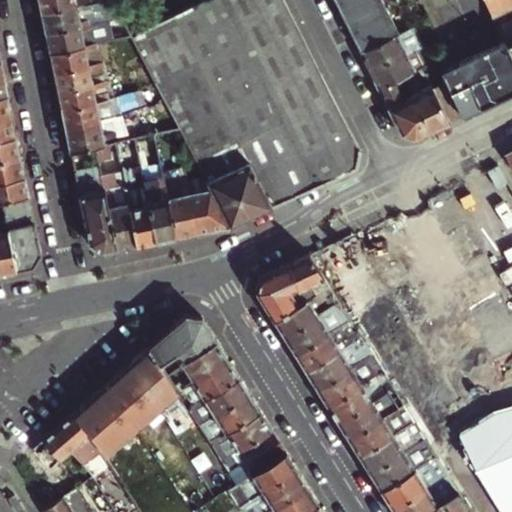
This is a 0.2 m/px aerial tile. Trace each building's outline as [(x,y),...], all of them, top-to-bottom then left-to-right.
[(39,0),(42,12),(98,0),(39,0)] [(98,0),(42,12),(46,31),(95,21),(93,11),(114,7),(110,0),(98,0)] [(254,158),(274,204),(356,168),(359,148),(285,0),(202,0),(128,38),(141,61),(157,90),(178,128),(183,137),(208,127),(216,124),(220,134),(223,139),(226,148),(244,141),(252,159),(254,158)] [(383,3),(381,0),(334,0),(345,22),(383,3)] [(511,0),(486,0),(492,12),(511,2),(511,0)] [(398,34),(383,3),(345,22),(361,52),(398,34)] [(511,18),(510,14),(496,21),(505,39),(511,54),(511,18)] [(95,21),(46,31),(50,52),(97,43),(109,40),(128,37),(123,27),(97,32),(95,21)] [(371,71),(424,45),(415,26),(398,34),(361,52),(371,71)] [(463,114),(511,91),(511,54),(505,39),(438,71),(448,81),(463,114)] [(55,71),(103,61),(97,43),(50,52),(55,71)] [(397,81),(410,74),(415,72),(434,63),(424,45),(371,71),(380,89),(397,81)] [(58,90),(109,79),(108,76),(103,61),(55,71),(58,90)] [(141,61),(125,69),(140,99),(157,90),(141,61)] [(415,72),(417,77),(426,73),(436,68),(434,63),(415,72)] [(0,95),(8,94),(5,77),(0,78),(0,95)] [(62,109),(115,97),(113,92),(109,79),(58,90),(62,109)] [(416,137),(431,130),(415,96),(406,100),(403,93),(397,81),(380,89),(402,132),(416,137)] [(448,81),(433,88),(449,121),(463,114),(448,81)] [(415,96),(431,130),(449,121),(433,88),(415,96)] [(403,93),(406,100),(415,96),(412,89),(403,93)] [(157,90),(140,99),(154,125),(139,128),(141,136),(154,133),(178,128),(157,90)] [(0,118),(13,116),(8,94),(0,95),(0,118)] [(120,110),(115,97),(62,109),(66,127),(101,120),(100,113),(114,111),(116,117),(122,116),(120,110)] [(132,106),(120,110),(122,116),(125,125),(137,121),(132,106)] [(0,138),(17,135),(13,116),(0,118),(0,138)] [(127,133),(125,125),(122,116),(116,117),(117,123),(102,126),(101,120),(66,127),(70,145),(104,138),(127,133)] [(208,127),(183,137),(186,142),(211,132),(208,127)] [(211,132),(186,142),(189,147),(213,137),(211,132)] [(154,133),(141,136),(134,137),(136,145),(138,152),(149,150),(151,160),(140,162),(140,166),(156,239),(177,235),(163,171),(154,133)] [(226,148),(231,158),(221,162),(220,153),(215,142),(223,139),(220,134),(213,137),(189,147),(204,175),(230,223),(274,204),(254,158),(252,159),(244,141),(226,148)] [(0,160),(22,157),(17,135),(0,138),(0,160)] [(115,141),(117,150),(136,145),(134,137),(115,141)] [(105,143),(104,138),(70,145),(71,150),(95,145),(105,143)] [(118,248),(105,190),(95,145),(71,150),(73,158),(89,155),(92,168),(76,172),(90,242),(104,251),(118,248)] [(0,181),(26,176),(22,157),(0,160),(0,181)] [(156,239),(140,166),(122,170),(123,175),(125,185),(137,243),(156,239)] [(184,166),(163,171),(177,235),(199,230),(187,179),(184,166)] [(230,223),(204,175),(187,179),(199,230),(230,223)] [(0,201),(2,202),(30,196),(26,176),(0,181),(0,201)] [(137,243),(125,185),(105,190),(118,248),(137,243)] [(2,202),(3,209),(5,216),(16,269),(33,266),(42,253),(30,196),(2,202)] [(0,272),(16,269),(5,216),(0,216),(0,272)] [(310,251),(289,262),(311,295),(315,293),(330,284),(310,251)] [(256,290),(274,318),(311,295),(289,262),(261,277),(256,290)] [(285,336),(325,310),(315,293),(311,295),(274,318),(285,336)] [(295,352),(351,317),(340,301),(325,310),(285,336),(295,352)] [(215,338),(201,316),(187,314),(149,346),(157,357),(173,347),(181,360),(215,338)] [(306,369),(361,334),(351,317),(295,352),(306,369)] [(316,386),(372,351),(361,334),(306,369),(316,386)] [(227,356),(215,338),(181,360),(171,366),(168,367),(175,378),(171,380),(176,388),(227,356)] [(149,346),(128,364),(152,401),(162,395),(169,405),(181,394),(176,388),(171,380),(165,369),(157,357),(149,346)] [(383,368),(372,351),(316,386),(327,403),(383,368)] [(188,406),(238,375),(227,356),(176,388),(181,394),(185,401),(188,406)] [(128,364),(112,378),(137,411),(152,401),(128,364)] [(394,386),(383,368),(327,403),(338,420),(394,386)] [(199,423),(249,392),(238,375),(188,406),(199,423)] [(112,378),(73,414),(105,456),(106,458),(107,460),(165,408),(169,405),(162,395),(152,401),(137,411),(112,378)] [(404,403),(394,386),(338,420),(348,437),(404,403)] [(210,440),(260,410),(249,392),(199,423),(210,440)] [(169,405),(165,408),(168,412),(185,401),(181,394),(169,405)] [(415,420),(404,403),(348,437),(359,455),(415,420)] [(511,405),(493,411),(497,417),(511,410),(511,405)] [(238,449),(271,428),(260,410),(210,440),(222,459),(227,456),(223,450),(235,443),(238,449)] [(511,511),(511,410),(497,417),(493,411),(477,420),(477,422),(460,432),(465,447),(476,469),(501,511),(511,511)] [(73,414),(45,438),(62,458),(72,450),(87,467),(105,456),(73,414)] [(370,471),(425,437),(415,420),(359,455),(370,471)] [(288,454),(287,452),(271,428),(238,449),(227,456),(222,459),(228,469),(239,485),(288,454)] [(381,489),(436,454),(425,437),(370,471),(381,489)] [(62,458),(45,438),(33,448),(50,468),(62,458)] [(298,471),(288,454),(239,485),(250,502),(254,499),(249,492),(259,485),(264,493),(298,471)] [(448,473),(436,454),(381,489),(393,507),(448,473)] [(271,511),(309,488),(298,471),(264,493),(254,499),(250,502),(255,511),(271,511)] [(423,511),(459,490),(448,473),(393,507),(395,511),(423,511)] [(79,486),(43,509),(44,511),(89,511),(94,509),(86,498),(79,486)] [(308,511),(320,505),(309,488),(271,511),(308,511)] [(472,511),(459,490),(423,511),(472,511)]
